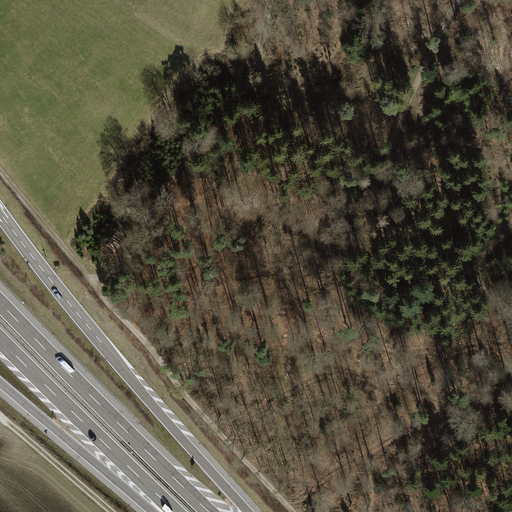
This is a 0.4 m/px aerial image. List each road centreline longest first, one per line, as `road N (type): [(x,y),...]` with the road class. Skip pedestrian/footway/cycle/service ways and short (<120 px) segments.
road 1 (motorway): [(248,511),(103,347),(0,210)]
road 2 (track): [(511,316),(400,204),(389,166),(391,135),(462,0)]
road 3 (track): [(265,0),(248,74),(152,207),(105,297)]
road 4 (motorway): [(208,511),(0,301)]
road 5 (track): [(105,297),(299,511)]
road 6 (motorway): [(0,339),(175,511)]
road 7 (motorway): [(0,383),(161,511)]
road 8 (track): [(0,173),(105,297)]
road 9 (track): [(0,417),(111,511)]
